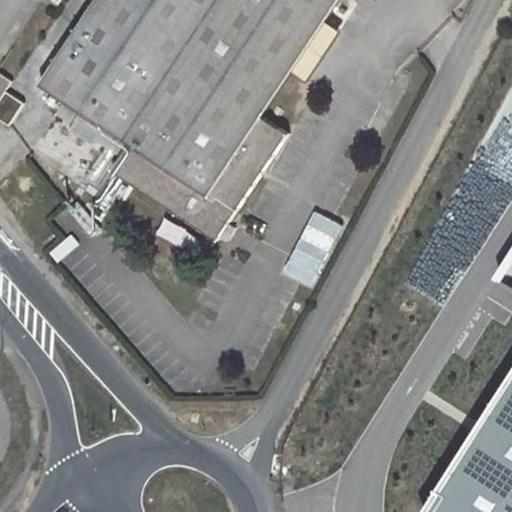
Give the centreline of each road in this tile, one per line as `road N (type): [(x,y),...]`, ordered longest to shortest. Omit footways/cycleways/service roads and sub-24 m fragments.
road 1 (residential): [(220,475),(271,409),(491,0)]
road 2 (unknown): [(395,15),(301,226),(237,314),(197,332),(178,323),(104,222)]
road 3 (tertiary): [(194,455),(158,428),(0,245)]
road 4 (tertiary): [(0,300),(29,336),(84,488)]
road 5 (tertiary): [(194,455),(140,451),(105,461),(84,488)]
